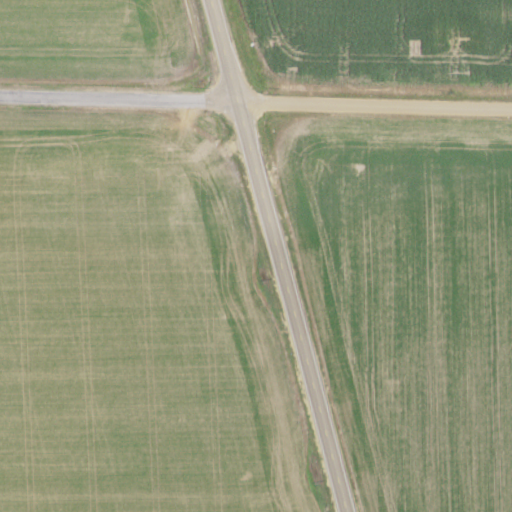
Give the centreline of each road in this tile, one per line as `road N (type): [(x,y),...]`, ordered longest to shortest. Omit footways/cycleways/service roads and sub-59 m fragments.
road 1 (secondary): [(347,511),(210,0)]
road 2 (residential): [(511,105),(237,101)]
road 3 (tertiary): [(237,101),(0,95)]
